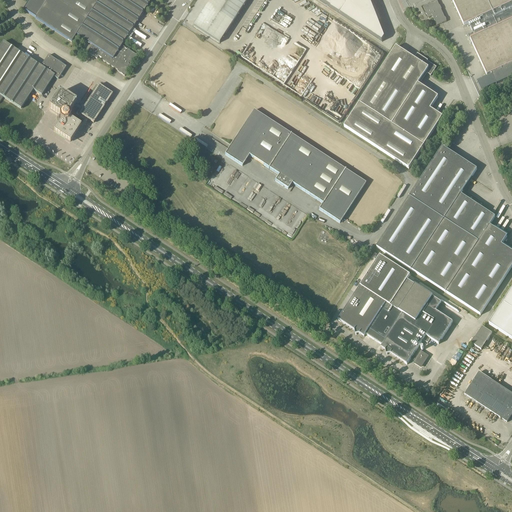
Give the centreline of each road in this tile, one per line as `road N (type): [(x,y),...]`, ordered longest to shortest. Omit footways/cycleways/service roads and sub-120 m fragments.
road 1 (unknown): [(1,165),(114,242),(144,284),(152,311),(216,379),(418,511)]
road 2 (secondary): [(495,470),(64,188)]
road 3 (track): [(511,497),(274,342),(249,349)]
road 4 (unclassified): [(511,204),(455,68),(393,0)]
road 5 (unclassified): [(130,89),(46,47),(17,16)]
